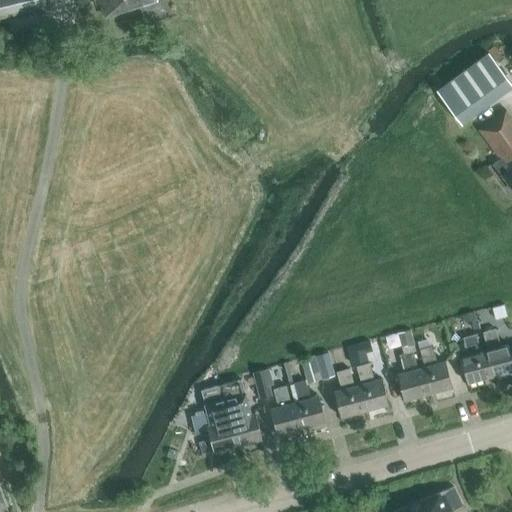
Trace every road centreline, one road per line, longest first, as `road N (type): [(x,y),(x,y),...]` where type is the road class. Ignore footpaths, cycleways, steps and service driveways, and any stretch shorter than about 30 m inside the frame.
road 1 (unclassified): [(38,511),(44,432),(21,288),(60,110),(65,47)]
road 2 (residential): [(229,511),(511,430)]
